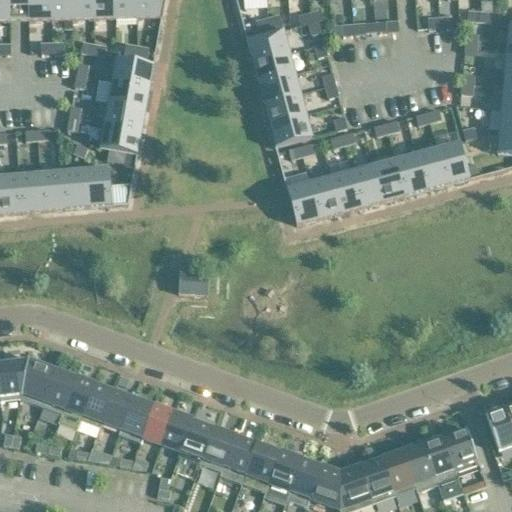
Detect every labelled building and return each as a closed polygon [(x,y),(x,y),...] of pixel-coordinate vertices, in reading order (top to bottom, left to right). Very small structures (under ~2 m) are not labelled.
[(9,13),(8,0),(0,0),(0,25),(10,25),(10,13),(9,13)] [(8,0),(9,13),(10,13),(10,25),(20,25),(29,25),(28,0),(8,0)] [(52,25),(51,0),(28,0),(29,25),(52,25)] [(73,24),(72,0),(51,0),(52,25),(72,24),(73,24)] [(94,24),(93,0),(72,0),(73,24),(94,24)] [(115,23),(114,0),(93,0),(94,24),(115,23)] [(137,23),(136,0),(114,0),(115,23),(137,23)] [(162,22),(165,0),(136,0),(137,23),(162,22)] [(456,14),(455,0),(430,0),(432,16),(456,14)] [(471,0),(471,9),(495,10),(495,0),(471,0)] [(346,9),(346,23),(369,23),(369,9),(346,9)] [(323,23),(321,14),(309,17),(312,26),(318,25),(323,23)] [(479,25),(480,15),(468,14),(467,24),(479,25)] [(491,26),(492,16),(480,15),(479,25),(491,26)] [(312,26),(309,17),(298,20),(300,29),(309,27),(312,26)] [(282,28),(279,19),(268,22),(270,31),(282,28)] [(452,30),(451,20),(439,21),(440,31),(452,30)] [(440,31),(439,21),(428,22),(428,32),(440,31)] [(270,31),(268,22),(256,25),(258,34),(270,31)] [(399,34),(398,24),(386,25),(387,35),(399,34)] [(321,36),(318,25),(312,26),(309,27),(312,39),(321,36)] [(366,37),(365,27),(353,28),(354,38),(366,37)] [(354,38),(353,28),(341,29),(342,39),(354,38)] [(290,57),(283,34),(247,44),(253,66),(290,57)] [(477,48),(478,38),(466,37),(465,47),(477,48)] [(93,58),(95,48),(83,46),(81,56),(93,58)] [(0,57),(11,58),(11,48),(0,47),(0,57)] [(53,57),(53,47),(41,47),(41,57),(53,57)] [(65,56),(65,47),(53,47),(53,57),(65,56)] [(327,59),(324,47),(315,50),(318,62),(327,59)] [(476,58),(477,48),(465,47),(464,57),(476,58)] [(105,60),(106,50),(95,48),(93,58),(105,60)] [(137,60),(138,50),(127,48),(125,58),(137,60)] [(147,61),(149,52),(138,50),(137,60),(147,61)] [(295,78),(290,57),(253,66),(259,87),(295,78)] [(149,92),(154,69),(116,62),(112,85),(149,92)] [(87,81),(89,69),(79,67),(77,79),(87,81)] [(511,92),(511,71),(505,71),(503,92),(511,92)] [(335,88),(332,77),(322,79),(325,91),(335,88)] [(300,98),(295,78),(259,87),(264,107),(300,98)] [(473,89),(474,79),(462,78),(461,88),(473,89)] [(84,93),(87,81),(77,79),(75,91),(84,93)] [(146,113),(149,92),(112,85),(108,106),(146,113)] [(338,100),(335,88),(325,91),(329,102),(338,100)] [(473,99),(473,89),(461,88),(461,98),(473,99)] [(511,114),(511,92),(503,92),(501,113),(511,114)] [(306,118),(300,98),(264,107),(270,128),(306,118)] [(142,134),(146,113),(108,106),(105,128),(142,134)] [(79,123),(81,111),(71,110),(69,121),(79,123)] [(511,135),(511,114),(501,113),(499,135),(511,135)] [(441,123),(439,114),(427,117),(430,126),(441,123)] [(430,126),(427,117),(416,120),(418,129),(430,126)] [(312,141),(306,118),(270,128),(276,151),(312,141)] [(347,132),(344,120),(334,123),(337,135),(347,132)] [(77,135),(79,123),(69,121),(67,133),(77,135)] [(9,123),(0,122),(0,131),(8,132),(9,123)] [(400,134),(397,125),(385,128),(388,137),(400,134)] [(138,158),(142,134),(105,128),(100,151),(126,156),(136,158),(138,158)] [(388,137),(385,128),(374,131),(376,140),(388,137)] [(477,141),(474,131),(463,134),(465,144),(477,141)] [(50,143),(49,133),(37,134),(38,144),(50,143)] [(38,144),(37,134),(25,135),(26,145),(38,144)] [(511,135),(499,135),(497,157),(511,158),(511,135)] [(356,146),(353,136),(342,140),(344,149),(356,146)] [(344,149),(342,140),(330,143),(333,152),(344,149)] [(314,157),(312,147),(300,151),(303,160),(314,157)] [(466,170),(460,147),(437,153),(447,189),(470,183),(469,181),(466,170)] [(84,161),(88,152),(77,148),(73,157),(84,161)] [(303,160),(300,151),(288,154),(291,163),(303,160)] [(447,189),(437,153),(416,158),(426,195),(447,189)] [(134,170),(136,158),(126,156),(124,168),(134,170)] [(426,195),(416,158),(395,164),(405,200),(426,195)] [(405,200),(395,164),(373,170),(383,206),(405,200)] [(479,179),(476,167),(466,170),(469,181),(479,179)] [(383,206),(373,170),(352,175),(361,212),(383,206)] [(112,209),(109,172),(85,174),(88,211),(112,209)] [(88,211),(85,174),(62,176),(66,213),(88,211)] [(361,212),(352,175),(331,181),(340,217),(361,212)] [(66,213),(62,176),(41,177),(45,215),(66,213)] [(45,215),(41,177),(19,179),(23,217),(45,215)] [(23,217),(19,179),(0,180),(0,207),(1,219),(23,217)] [(340,217),(331,181),(310,187),(320,223),(340,217)] [(320,223),(310,187),(287,193),(297,229),(320,223)] [(179,297),(208,299),(209,279),(180,277),(179,297)] [(0,405),(20,403),(28,363),(0,366),(0,399),(0,401),(0,400),(0,405)] [(56,374),(28,363),(20,403),(43,411),(56,374)] [(62,418),(75,381),(56,374),(43,411),(62,418)] [(62,418),(58,427),(77,434),(81,425),(94,388),(75,381),(62,418)] [(102,426),(114,395),(94,388),(81,425),(101,432),(103,426),(102,426)] [(121,433),(133,401),(114,395),(102,426),(103,426),(120,433),(121,433)] [(143,441),(154,409),(133,401),(121,433),(120,433),(118,439),(142,447),(144,441),(143,441)] [(162,448),(173,416),(154,409),(143,441),(144,441),(162,448)] [(511,432),(504,411),(486,417),(499,455),(511,450),(511,432)] [(181,455),(193,423),(173,416),(162,448),(180,455),(181,455)] [(200,468),(214,431),(193,423),(181,455),(180,455),(178,460),(200,468)] [(222,476),(235,439),(214,431),(200,468),(221,476),(222,476)] [(466,433),(443,441),(455,477),(456,476),(479,468),(466,433)] [(11,450),(14,439),(6,437),(4,449),(11,450)] [(21,440),(14,439),(11,450),(19,452),(21,440)] [(257,447),(235,439),(222,476),(221,476),(220,480),(242,488),(257,447)] [(443,441),(423,448),(438,489),(443,504),(463,497),(457,482),(458,482),(456,476),(455,477),(443,441)] [(48,457),(49,449),(37,447),(35,455),(48,457)] [(281,455),(257,447),(242,488),(266,497),(270,487),(269,487),(281,455)] [(438,489),(423,448),(403,455),(416,493),(417,497),(438,489)] [(61,452),(49,449),(48,457),(60,459),(61,452)] [(88,464),(90,457),(78,454),(76,462),(88,464)] [(266,497),(265,501),(284,508),(286,504),(290,494),(290,495),(302,463),(281,455),(269,487),(270,487),(266,497)] [(416,493),(403,455),(382,463),(395,500),(416,493)] [(111,460),(99,458),(98,466),(109,468),(111,460)] [(148,466),(135,461),(132,472),(145,474),(148,466)] [(131,471),(133,464),(121,462),(120,469),(131,471)] [(321,470),(302,463),(290,495),(290,494),(286,504),(307,511),(310,502),(321,470)] [(395,500),(382,463),(360,470),(373,508),(395,500)] [(341,511),(341,477),(321,470),(310,502),(338,511),(341,511)] [(361,511),(373,508),(360,470),(341,477),(341,511),(361,511)] [(511,480),(511,473),(501,477),(503,483),(511,480)] [(169,482),(161,481),(159,493),(167,494),(169,482)] [(471,495),(469,489),(461,492),(463,498),(471,495)] [(171,495),(167,494),(159,493),(158,500),(169,502),(171,495)]
